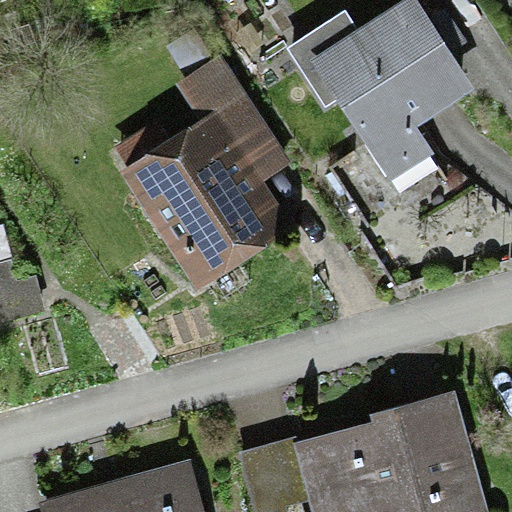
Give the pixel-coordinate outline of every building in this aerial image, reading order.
[(433,0),(324,67),(401,192),(449,163),(434,138),(495,101),(433,0)] [(215,139),(139,184),(213,308),(305,253),(270,195),(303,176),(239,69),(190,98),(215,139)] [(0,242),(0,315),(16,311),(0,242)] [(483,511),(452,396),(241,452),(256,511),(309,511),(314,511),(483,511)] [(215,511),(205,473),(62,511),(215,511)]
